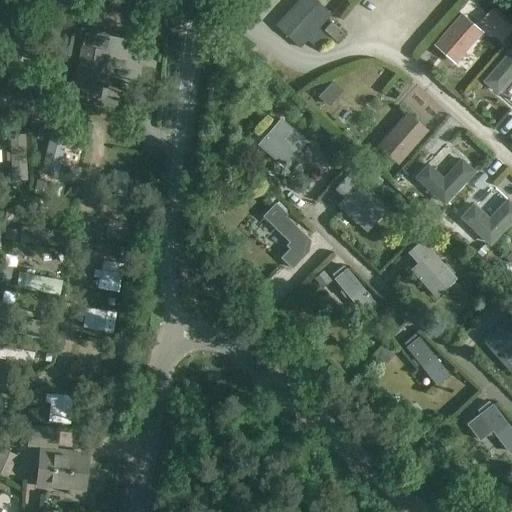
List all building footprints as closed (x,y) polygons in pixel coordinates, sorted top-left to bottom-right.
[(330,14),(314,0),(298,0),(275,26),(299,48),(307,40),(315,48),(328,34),(336,42),(344,34),(331,23),(324,31),(319,27),(330,14)] [(464,15),(436,44),(454,61),(482,32),(464,15)] [(16,29),(9,56),(19,59),(20,54),(40,60),(46,36),(16,29)] [(82,44),(73,90),(87,93),(89,81),(102,84),(108,55),(96,53),(97,47),(82,44)] [(511,51),(484,83),(496,93),(511,74),(511,51)] [(406,114),(378,146),(397,163),(425,131),(406,114)] [(280,118),(257,144),(283,168),(306,141),(280,118)] [(41,172),(57,176),(67,135),(52,131),(41,172)] [(26,135),(8,137),(11,182),(30,181),(26,135)] [(331,140),(322,150),(331,159),(340,149),(331,140)] [(442,204),(474,170),(460,157),(442,177),(426,162),(413,176),(442,204)] [(350,170),(333,188),(344,197),(336,205),(366,232),(386,210),(357,183),(360,180),(350,170)] [(372,172),(364,180),(374,190),(382,181),(372,172)] [(53,179),(45,176),(42,186),(51,189),(53,179)] [(472,206),(461,219),(488,244),(511,219),(511,206),(506,201),(488,221),(472,206)] [(274,202),(260,215),(287,241),(284,245),(288,249),(279,258),(291,269),(314,245),(285,217),(287,215),(274,202)] [(442,220),(447,215),(432,202),(426,209),(433,215),(435,213),(442,220)] [(16,211),(6,210),(5,220),(15,221),(16,211)] [(447,215),(442,220),(440,222),(447,228),(453,221),(447,215)] [(70,230),(23,225),(21,241),(68,246),(70,230)] [(6,239),(16,240),(17,230),(7,229),(6,239)] [(422,239),(407,252),(417,263),(410,269),(435,298),(457,279),(422,239)] [(488,250),(482,245),(475,252),(481,257),(488,250)] [(118,293),(118,264),(96,264),(96,293),(118,293)] [(13,268),(4,267),(1,281),(9,283),(13,268)] [(16,286),(60,294),(62,280),(19,272),(16,286)] [(329,280),(323,272),(314,278),(320,287),(329,280)] [(363,316),(375,306),(347,272),(335,282),(363,316)] [(511,320),(508,317),(482,342),(508,371),(511,368),(511,320)] [(21,334),(53,340),(56,327),(24,321),(21,334)] [(81,347),(113,349),(115,325),(82,324),(81,347)] [(393,354),(385,348),(377,356),(385,364),(393,354)] [(408,362),(430,400),(446,391),(424,353),(408,362)] [(80,360),(80,382),(108,383),(109,361),(80,360)] [(84,387),(83,400),(96,400),(96,387),(84,387)] [(478,414),(465,424),(478,441),(491,431),(507,451),(511,447),(511,431),(491,404),(479,414),(478,414)] [(62,428),(30,424),(28,444),(60,447),(62,428)] [(478,456),(491,474),(506,464),(494,446),(478,456)] [(42,449),(38,485),(52,487),(52,484),(83,487),(86,454),(42,449)]
